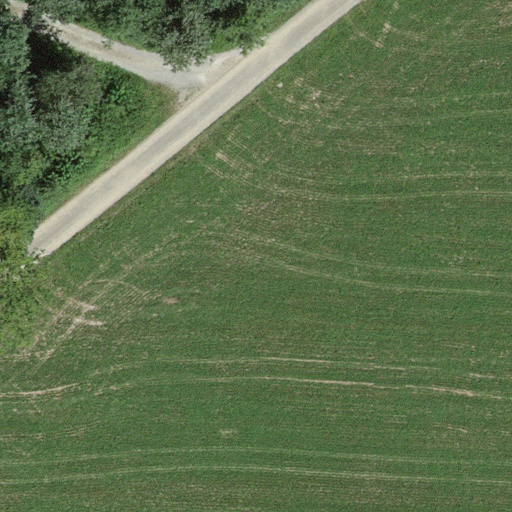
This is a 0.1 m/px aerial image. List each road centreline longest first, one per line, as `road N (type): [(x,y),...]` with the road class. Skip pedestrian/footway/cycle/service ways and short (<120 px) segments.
road 1 (track): [(0,271),(206,82),(326,0)]
road 2 (track): [(206,82),(0,3)]
